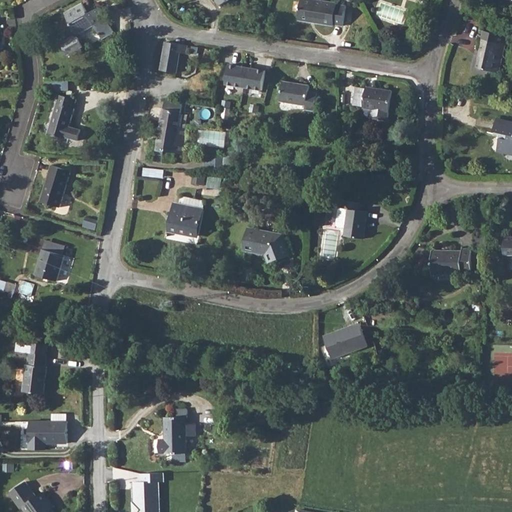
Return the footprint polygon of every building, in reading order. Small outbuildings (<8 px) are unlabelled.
[(317,0),(301,0),(299,20),(334,26),(335,24),(344,26),(347,6),(338,4),(317,0)] [(81,48),(83,47),(77,35),(94,25),(102,39),(103,40),(114,33),(100,8),(89,14),(82,3),(65,14),(68,19),(67,23),(71,25),(73,27),(71,28),(70,29),(69,31),(68,32),(68,34),(68,36),(69,37),(62,41),(66,48),(64,49),(68,56),(70,55),(71,57),(82,51),(81,48)] [(482,50),(478,68),(499,73),(506,44),(509,45),(511,38),(484,31),(479,50),(482,50)] [(159,70),(170,72),(176,74),(193,76),(198,47),(165,42),(164,50),(164,51),(159,70)] [(267,70),(229,64),(226,85),(263,91),(267,70)] [(284,82),(281,101),(305,105),(305,108),(315,110),(318,94),(309,92),(310,86),(284,82)] [(366,89),(363,107),(363,108),(371,109),(370,115),(372,118),(385,121),(388,118),(389,112),(392,92),(367,88),(366,89)] [(59,95),(47,133),(66,139),(67,138),(78,141),(81,130),(70,126),(75,108),(77,100),(59,95)] [(163,109),(163,113),(155,161),(163,162),(164,152),(182,155),(186,129),(179,127),(182,112),(163,109)] [(511,121),(497,118),(494,130),(496,131),(495,132),(501,133),(497,150),(511,153),(511,121)] [(226,146),(227,131),(201,129),(200,144),(226,146)] [(52,165),(40,201),(60,208),(72,171),(52,165)] [(192,176),(191,185),(205,187),(206,177),(192,176)] [(342,201),(339,228),(346,229),(345,237),(364,240),(367,212),(360,211),(361,203),(342,201)] [(174,205),(169,230),(199,236),(204,211),(174,205)] [(248,229),(244,251),(266,256),(269,264),(290,256),(283,236),(248,229)] [(36,274),(58,281),(65,256),(43,249),(41,257),(36,274)] [(451,275),(461,275),(461,276),(462,274),(472,274),(472,250),(463,250),(462,255),(454,255),(454,252),(432,252),(432,274),(452,274),(451,275)] [(30,353),(30,354),(29,364),(27,365),(25,392),(44,394),(48,367),(46,366),(47,355),(30,353)] [(345,379),(350,385),(359,379),(354,373),(345,379)] [(166,439),(161,439),(161,454),(187,454),(186,409),(176,409),(176,418),(166,418),(166,439)] [(53,511),(52,510),(46,502),(49,500),(44,493),(37,498),(27,482),(11,493),(22,510),(23,509),(24,511),(53,511)]
